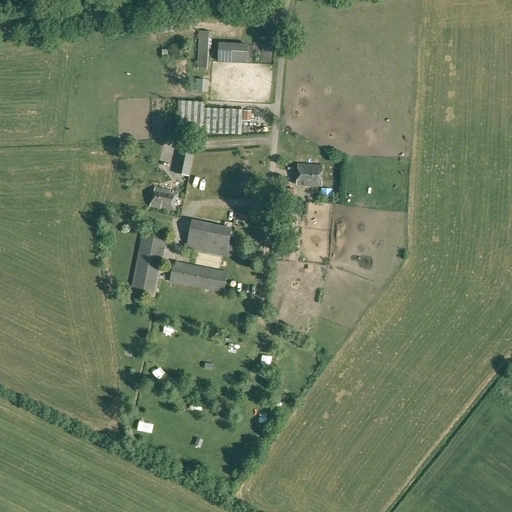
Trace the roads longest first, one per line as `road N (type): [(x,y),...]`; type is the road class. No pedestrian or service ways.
road 1 (unclassified): [(268,235),(286,0)]
road 2 (tertiary): [(0,30),(226,0)]
